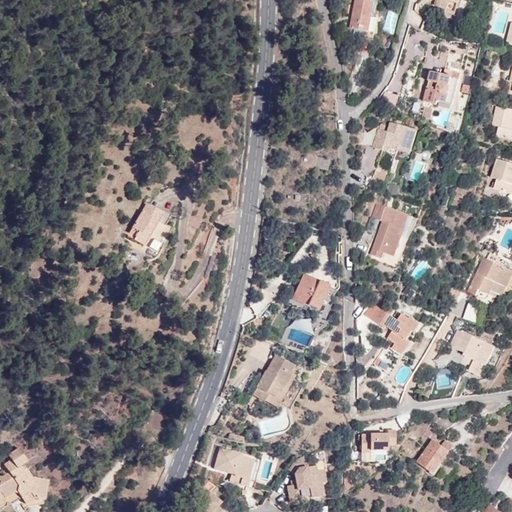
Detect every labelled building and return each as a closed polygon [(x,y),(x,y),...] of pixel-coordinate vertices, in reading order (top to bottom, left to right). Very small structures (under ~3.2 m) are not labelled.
[(370,32),(373,16),(375,3),(360,0),(356,0),(351,28),(370,32)] [(437,0),(436,6),(438,7),(436,14),(453,20),(459,0),(437,0)] [(379,16),(373,16),(370,32),(376,33),(379,16)] [(448,61),(450,51),(443,49),(441,59),(448,61)] [(335,87),(334,71),(324,72),(323,65),(316,66),(318,88),(335,87)] [(460,80),(461,74),(446,70),(445,75),(431,72),(423,101),(437,105),(438,101),(452,105),(458,80),(460,80)] [(382,102),(395,107),(399,97),(386,93),(382,102)] [(422,105),(415,103),(413,110),(420,112),(422,105)] [(429,122),(433,108),(425,106),(421,120),(429,122)] [(511,139),(511,110),(498,108),(494,126),(499,127),(497,136),(511,139)] [(374,148),(383,151),(385,147),(389,149),(410,155),(417,132),(392,124),(389,133),(380,130),(374,148)] [(359,131),(357,142),(366,144),(368,133),(359,131)] [(316,163),(316,156),(313,150),(308,147),(302,147),(297,148),(293,152),(292,158),(293,165),(298,170),(303,171),(311,170),(316,163)] [(330,159),(316,156),(316,163),(311,170),(309,176),(318,178),(320,169),(328,170),(330,159)] [(494,189),(511,194),(511,190),(511,164),(497,160),(491,177),(497,179),(496,183),(494,189)] [(307,204),(309,195),(302,194),(300,188),(294,185),(286,185),(282,187),(278,194),(278,200),(281,205),(287,209),(295,208),(302,203),(307,204)] [(409,215),(377,204),(372,217),(382,221),(371,254),(382,258),(384,253),(395,256),(409,215)] [(162,215),(146,205),(127,237),(143,246),(162,215)] [(511,271),(499,266),(502,258),(489,252),(486,259),(484,258),(468,292),(476,296),(479,289),(490,294),(496,282),(507,288),(511,277),(511,271)] [(329,287),(303,275),(292,299),(318,311),(329,287)] [(447,297),(455,301),(460,290),(453,286),(447,297)] [(415,293),(409,290),(406,294),(412,298),(415,293)] [(397,321),(374,305),(366,317),(385,330),(386,328),(392,333),(388,340),(395,345),(393,348),(403,354),(411,343),(406,340),(412,331),(414,333),(420,325),(410,318),(409,319),(402,314),(397,321)] [(471,305),(466,320),(476,323),(481,309),(471,305)] [(481,364),(486,367),(495,347),(458,331),(451,346),(465,353),(463,356),(474,361),(469,372),(476,375),(481,364)] [(270,374),(266,372),(252,396),(264,402),(268,394),(275,398),(278,391),(282,392),(292,374),(291,373),(294,367),(274,356),(268,368),(272,371),(270,374)] [(474,361),(463,356),(458,366),(469,372),(474,361)] [(373,364),(378,367),(382,360),(378,357),(373,364)] [(481,377),(486,367),(481,364),(476,375),(481,377)] [(268,394),(264,402),(273,407),(282,392),(278,391),(275,398),(268,394)] [(445,431),(455,423),(445,417),(435,425),(445,431)] [(386,429),(386,434),(382,434),(375,433),(360,433),(360,451),(369,451),(369,449),(386,449),(386,443),(394,443),(394,430),(386,429)] [(236,442),(238,436),(228,434),(227,440),(236,442)] [(439,467),(449,452),(441,447),(432,441),(419,459),(425,464),(423,466),(432,473),(437,465),(439,467)] [(453,447),(445,442),(441,447),(449,452),(453,447)] [(0,504),(2,502),(4,498),(4,494),(11,490),(14,490),(16,493),(20,499),(28,493),(32,499),(43,501),(49,482),(30,477),(28,479),(24,473),(27,471),(23,465),(27,462),(18,448),(7,456),(10,461),(3,466),(7,473),(2,477),(0,476),(0,504)] [(247,484),(249,478),(253,458),(240,454),(240,453),(219,448),(215,467),(231,471),(236,472),(235,474),(239,475),(238,482),(247,484)] [(299,469),(306,468),(305,455),(299,458),(294,460),(287,469),(295,475),(299,469)] [(256,477),(260,459),(253,458),(249,478),(256,480),(256,477)] [(325,459),(313,463),(313,467),(317,467),(318,472),(323,471),(326,471),(325,459)] [(287,485),(289,500),(298,499),(297,490),(310,489),(311,497),(322,496),(320,485),(325,484),(323,471),(318,472),(317,467),(313,467),(306,468),(299,469),(295,475),(296,484),(287,485)] [(231,471),(229,480),(238,482),(239,475),(235,474),(236,472),(231,471)] [(298,499),(311,497),(310,489),(297,490),(298,499)] [(209,491),(191,511),(212,511),(221,502),(209,491)] [(20,499),(24,505),(32,499),(28,493),(20,499)] [(218,511),(225,505),(221,502),(212,511),(218,511)]
